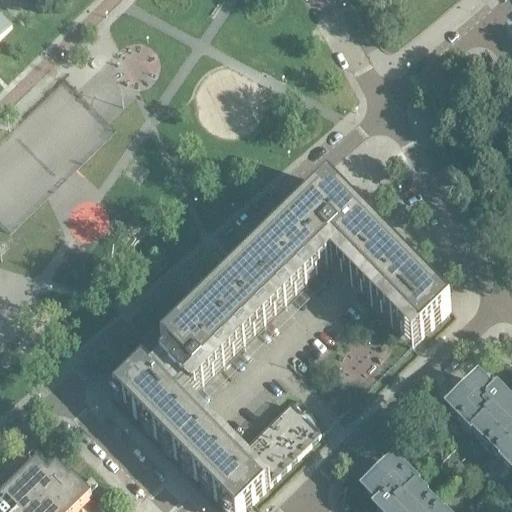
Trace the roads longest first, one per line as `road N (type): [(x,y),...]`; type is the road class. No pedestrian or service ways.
road 1 (residential): [(387,110),(62,396)]
road 2 (residential): [(313,486),(498,303)]
road 3 (residential): [(387,110),(498,303)]
road 4 (residential): [(177,511),(62,396)]
road 5 (residential): [(387,110),(321,0)]
road 6 (residential): [(479,30),(387,110)]
